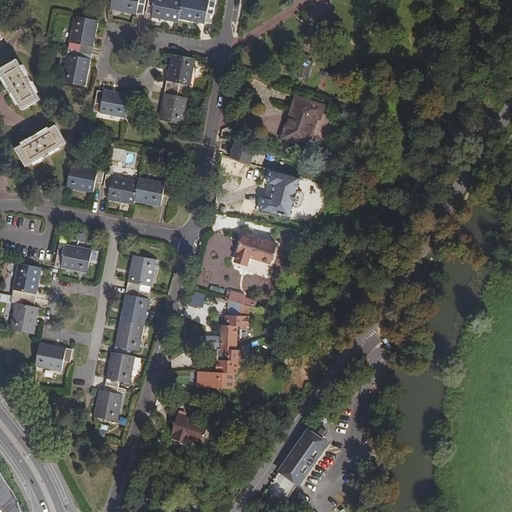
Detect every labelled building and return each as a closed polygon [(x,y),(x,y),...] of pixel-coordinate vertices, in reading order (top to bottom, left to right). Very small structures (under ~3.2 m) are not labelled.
[(143,15),(145,0),(112,0),(110,9),(137,14),(137,13),(143,15)] [(148,0),(146,13),(152,15),(152,17),(178,23),(179,19),(205,24),(207,13),(213,15),(216,2),(206,0),(148,0)] [(75,16),(62,82),(86,86),(99,21),(75,16)] [(26,31),(30,27),(25,22),(21,26),(26,31)] [(190,86),(196,59),(172,55),(160,120),(183,125),(188,98),(185,98),(187,85),(190,86)] [(23,110),(41,99),(31,83),(32,82),(29,75),(27,76),(17,60),(0,70),(10,87),(8,88),(12,94),(13,93),(23,110)] [(94,111),(127,118),(131,95),(104,90),(104,92),(98,91),(94,111)] [(283,139),(307,146),(317,117),(320,118),(324,107),(297,98),(283,139)] [(16,149),(26,166),(43,157),(44,158),(50,154),(49,153),(66,143),(55,125),(38,135),(37,134),(32,137),(33,139),(16,149)] [(231,158),(250,165),(255,150),(236,143),(231,158)] [(104,171),(71,164),(66,187),(94,193),(96,182),(102,183),(104,171)] [(260,212),(290,220),(294,207),(298,208),(301,207),(304,195),(303,193),(298,191),(301,178),(272,171),(268,185),(275,187),(271,200),(264,198),(260,212)] [(108,199),(135,204),(135,201),(161,206),(164,195),(169,197),(172,184),(139,178),(139,182),(107,175),(105,187),(110,188),(108,199)] [(245,241),(241,240),(235,258),(247,262),(250,255),(268,260),(274,242),(247,233),(245,241)] [(87,273),(92,250),(60,243),(55,266),(87,273)] [(95,417),(118,422),(124,389),(119,387),(120,381),(130,383),(135,357),(128,356),(129,350),(139,351),(150,293),(140,291),(141,284),(152,287),(157,260),(133,255),(115,353),(112,353),(105,392),(100,390),(95,417)] [(42,268),(18,263),(14,290),(24,292),(22,304),(16,303),(11,329),(34,334),(39,308),(34,307),(42,268)] [(205,323),(212,296),(193,292),(187,319),(205,323)] [(249,308),(232,303),(230,319),(248,321),(249,308)] [(226,339),(223,338),(221,353),(227,353),(226,364),(217,363),(216,376),(200,374),(198,389),(232,393),(233,379),(236,379),(238,365),(241,366),(242,355),(237,354),(239,330),(251,332),(252,321),(248,321),(230,319),(229,319),(228,328),(227,328),(226,339)] [(35,366),(62,372),(64,361),(70,362),(72,349),(40,343),(35,366)] [(329,421),(340,405),(332,399),(311,428),(267,492),(285,505),(330,441),(319,433),(321,431),(325,434),(329,429),(324,426),(328,420),(329,421)] [(174,438),(188,442),(190,437),(193,438),(206,443),(212,426),(179,415),(173,431),(176,432),(174,438)] [(0,498),(13,511),(30,511),(29,508),(19,488),(0,455),(0,498)]
